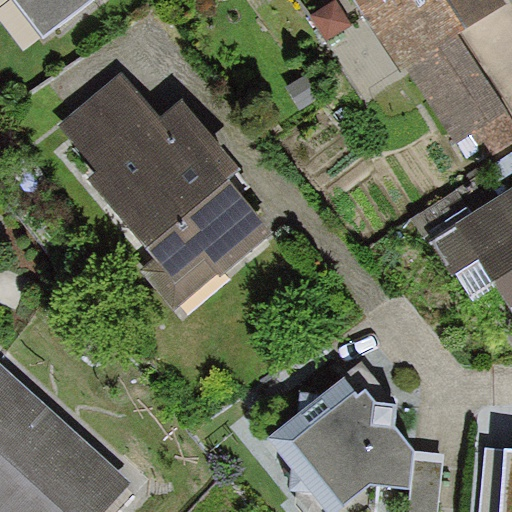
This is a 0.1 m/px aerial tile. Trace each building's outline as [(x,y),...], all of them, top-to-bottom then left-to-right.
[(11,0),(44,42),(98,0),(11,0)] [(509,16),(498,0),(344,0),(406,92),(412,88),(455,153),(473,141),(487,163),(511,145),(511,119),(464,46),(509,16)] [(352,26),(337,6),(312,23),(327,43),(352,26)] [(123,78),(61,129),(103,181),(94,188),(160,270),(152,277),(175,306),(219,271),(223,276),(267,241),(226,190),(240,178),(184,110),(163,127),(123,78)] [(459,210),(448,193),(403,221),(413,238),(459,210)] [(479,266),(511,318),(511,196),(432,246),(454,281),(479,266)] [(102,511),(131,481),(0,360),(0,511),(102,511)] [(376,511),(378,494),(412,495),(416,459),(395,436),(396,411),(377,412),(390,401),(363,367),(267,448),(308,500),(298,507),(302,511),(376,511)] [(494,511),(511,511),(511,448),(498,448),(494,511)] [(438,511),(444,461),(416,459),(412,495),(410,511),(438,511)]
